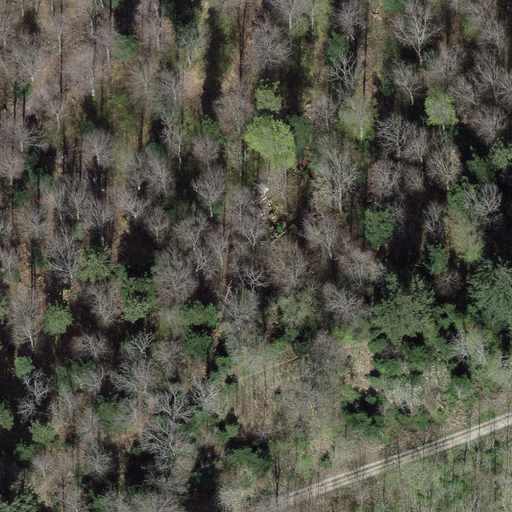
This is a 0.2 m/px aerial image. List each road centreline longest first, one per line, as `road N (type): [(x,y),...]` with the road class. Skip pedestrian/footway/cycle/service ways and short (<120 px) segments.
road 1 (track): [(511,397),(227,511)]
road 2 (track): [(0,134),(158,0)]
